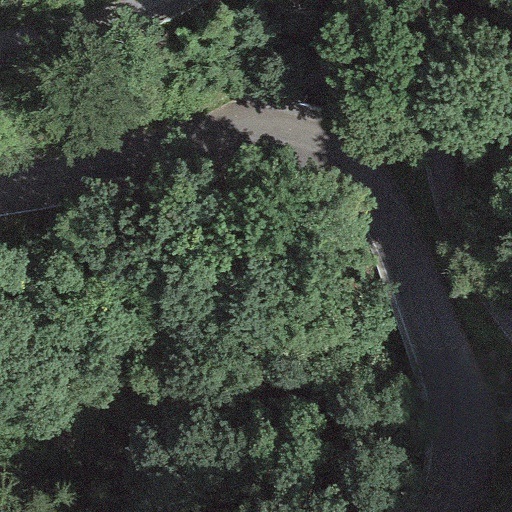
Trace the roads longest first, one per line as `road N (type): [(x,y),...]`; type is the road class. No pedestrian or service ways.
road 1 (tertiary): [(441,511),(458,446),(451,395),(381,217),(349,175),(293,146),(191,134),(0,190)]
road 2 (track): [(0,462),(164,399),(224,395),(243,406),(263,446),(261,476),(240,511)]
road 3 (unclassified): [(511,316),(471,262),(442,174),(439,104),(455,0)]
road 4 (unclassified): [(163,0),(93,27),(0,46)]
